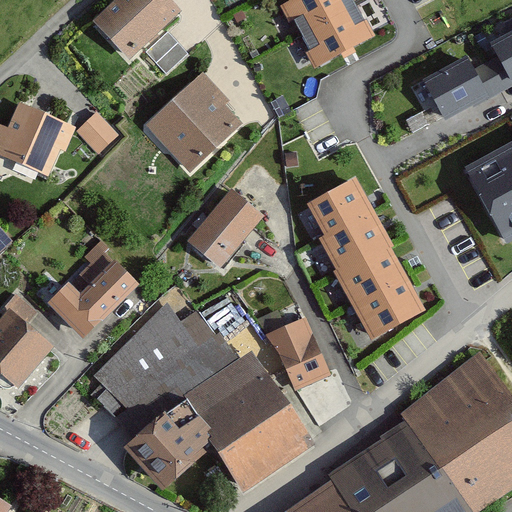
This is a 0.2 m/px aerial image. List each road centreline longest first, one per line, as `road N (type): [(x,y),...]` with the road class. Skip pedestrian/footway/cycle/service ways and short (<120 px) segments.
road 1 (residential): [(467,337),(357,124),(358,85),(406,40),(394,0)]
road 2 (residential): [(253,511),(467,337)]
road 3 (tertiary): [(150,511),(0,428)]
